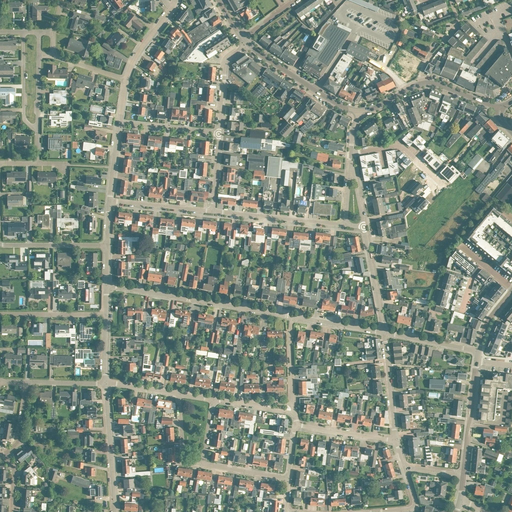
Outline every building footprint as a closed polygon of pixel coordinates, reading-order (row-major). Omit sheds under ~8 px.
[(48,14),(48,7),(37,7),(37,3),(38,3),(37,0),(28,0),(28,3),(33,3),(33,20),(40,20),(40,17),(41,13),(43,13),(43,14),(48,14)] [(119,0),(112,6),(114,9),(111,11),(115,16),(123,10),(121,7),(123,6),(119,0)] [(197,0),(189,0),(192,6),(199,3),(198,1),(198,0),(202,8),(195,11),(197,15),(204,11),(203,10),(211,6),(208,0),(198,0),(197,1),(197,0)] [(228,0),(235,12),(243,8),(242,6),(250,2),(248,0),(228,0)] [(360,0),(348,0),(349,0),(378,12),(380,8),(376,6),(368,3),(360,0)] [(406,4),(403,5),(401,6),(402,9),(404,8),(414,4),(412,0),(401,0),(402,1),(405,0),(406,4)] [(444,0),(442,0),(439,2),(442,9),(447,7),(444,0)] [(310,1),(305,5),(310,11),(315,8),(310,1)] [(157,2),(145,2),(146,11),(155,11),(154,6),(157,6),(157,2)] [(439,2),(433,4),(436,11),(442,9),(439,2)] [(21,4),(8,3),(8,8),(9,8),(8,12),(21,12),(21,14),(25,14),(25,6),(21,6),(21,4)] [(386,5),(380,8),(393,13),(394,13),(390,3),(386,5)] [(138,10),(131,4),(128,7),(135,13),(138,10)] [(414,4),(404,8),(406,11),(409,9),(410,13),(411,13),(413,16),(418,14),(416,11),(417,10),(414,4)] [(433,4),(428,6),(432,17),(435,16),(433,12),(436,11),(433,4)] [(305,5),(300,8),(305,15),(310,11),(305,5)] [(422,8),(424,13),(425,16),(428,14),(430,20),(433,19),(432,17),(428,6),(422,8)] [(132,11),(127,7),(121,13),(123,15),(125,13),(127,11),(130,13),(132,11)] [(183,10),(176,19),(181,23),(184,19),(185,20),(187,18),(191,21),(193,18),(189,8),(185,12),(183,10)] [(256,14),(254,11),(252,12),(250,10),(249,11),(247,8),(240,13),(242,17),(243,16),(247,21),(253,17),(253,16),(256,14)] [(300,8),(295,11),(300,18),(305,15),(300,8)] [(212,9),(208,11),(205,14),(206,15),(200,19),(201,22),(208,18),(208,19),(216,14),(212,9)] [(291,11),(279,20),(283,25),(295,16),(291,11)] [(70,29),(75,30),(77,25),(79,25),(80,23),(87,25),(88,22),(89,17),(73,12),(72,16),(74,16),(70,29)] [(131,14),(123,23),(129,28),(132,24),(133,25),(134,25),(139,29),(138,30),(139,30),(142,26),(135,20),(136,19),(131,14)] [(204,33),(209,30),(210,32),(221,25),(222,24),(220,22),(221,22),(218,17),(210,22),(209,20),(205,23),(187,34),(192,42),(190,46),(192,48),(194,45),(193,44),(205,36),(204,33)] [(314,27),(316,29),(320,24),(318,22),(317,21),(315,19),(310,23),(312,25),(314,27)] [(465,24),(461,28),(469,36),(472,32),(476,35),(477,35),(479,36),(481,34),(467,21),(467,22),(468,22),(466,25),(465,24)] [(112,22),(109,25),(117,31),(120,27),(112,22)] [(301,66),(300,68),(307,73),(308,72),(308,73),(307,74),(310,76),(311,75),(319,80),(320,78),(321,78),(329,66),(339,50),(347,39),(351,33),(326,22),(322,26),(317,34),(317,35),(306,55),(301,66)] [(174,28),(170,33),(171,34),(169,36),(173,40),(172,41),(175,43),(181,35),(182,36),(189,46),(189,45),(192,42),(187,34),(186,33),(186,34),(180,28),(179,27),(176,30),(174,28)] [(403,28),(400,35),(405,37),(408,30),(403,28)] [(459,31),(454,35),(466,46),(462,42),(466,38),(472,44),(475,41),(469,36),(461,28),(461,29),(459,31)] [(193,50),(189,53),(183,62),(201,63),(203,63),(203,62),(209,58),(218,52),(219,54),(227,49),(226,47),(227,47),(228,48),(231,46),(230,44),(231,44),(223,32),(221,33),(219,29),(198,43),(193,49),(193,50)] [(421,35),(428,38),(432,40),(435,34),(424,29),(421,35)] [(308,33),(303,40),(306,42),(313,33),(310,30),(308,33)] [(123,38),(119,35),(120,34),(117,31),(114,34),(116,35),(111,40),(119,47),(126,40),(124,38),(123,38)] [(275,42),(274,43),(269,50),(273,53),(278,46),(276,45),(283,39),(287,36),(286,34),(282,37),(279,34),(273,39),(275,42)] [(452,37),(448,42),(455,48),(456,49),(459,45),(463,49),(466,46),(454,35),(455,36),(453,38),(452,37)] [(264,36),(259,42),(267,48),(272,42),(264,36)] [(172,48),(175,44),(172,41),(170,39),(168,41),(166,39),(163,43),(163,42),(161,44),(162,45),(164,47),(162,50),(168,55),(170,51),(167,49),(169,46),(172,48)] [(84,44),(75,41),(70,40),(68,45),(68,46),(67,48),(79,52),(81,52),(81,55),(87,58),(89,53),(92,43),(85,41),(84,44)] [(278,46),(273,53),(277,55),(281,48),(282,48),(283,47),(284,45),(287,42),(286,41),(285,40),(280,47),(278,46)] [(281,48),(277,55),(280,58),(285,51),(284,50),(283,49),(285,46),(287,48),(291,43),(289,40),(287,42),(284,45),(283,47),(282,48),(281,48)] [(0,42),(0,50),(11,50),(16,50),(16,46),(16,44),(16,41),(11,41),(11,43),(9,43),(9,42),(0,42)] [(346,53),(350,55),(364,62),(370,51),(365,48),(354,42),(352,41),(346,53)] [(465,60),(463,63),(474,68),(474,67),(482,70),(480,74),(482,74),(489,79),(490,77),(493,80),(501,87),(503,88),(504,87),(503,87),(502,85),(511,73),(511,60),(505,43),(504,42),(503,42),(503,41),(502,41),(501,41),(500,41),(499,41),(498,41),(497,42),(477,66),(473,64),(471,66),(472,63),(470,63),(465,60)] [(366,48),(381,54),(383,48),(368,42),(366,48)] [(104,43),(102,46),(111,53),(114,49),(104,43)] [(416,54),(418,55),(425,59),(428,54),(423,51),(424,48),(416,44),(415,47),(414,46),(412,51),(416,53),(416,54)] [(183,54),(179,59),(183,62),(189,53),(193,50),(193,49),(192,48),(190,46),(189,45),(189,46),(186,50),(183,54)] [(443,63),(440,68),(443,69),(440,75),(453,80),(460,66),(461,67),(463,63),(465,60),(466,57),(461,55),(462,52),(456,49),(455,48),(451,47),(443,63)] [(280,58),(285,61),(290,52),(291,53),(293,50),(289,48),(287,50),(286,49),(285,51),(280,58)] [(154,55),(155,55),(154,56),(156,58),(154,60),(163,67),(164,65),(162,64),(163,63),(161,62),(159,60),(162,56),(166,58),(167,56),(164,54),(158,50),(156,53),(155,53),(154,55)] [(291,53),(290,52),(285,61),(289,63),(295,55),(291,53)] [(295,55),(289,63),(293,66),(299,58),(300,59),(304,55),(301,53),(298,57),(295,55)] [(235,73),(236,73),(253,61),(245,54),(235,60),(236,62),(232,65),(234,69),(232,70),(235,73)] [(329,79),(324,87),(331,92),(340,77),(346,69),(348,66),(352,60),(344,54),(330,75),(331,76),(329,79)] [(109,61),(107,65),(119,69),(122,60),(108,55),(106,60),(109,61)] [(402,69),(397,74),(404,82),(410,77),(412,75),(414,76),(415,74),(417,75),(418,74),(421,67),(424,61),(417,58),(412,55),(405,69),(404,70),(402,69)] [(431,74),(432,72),(440,75),(443,69),(440,68),(443,63),(438,60),(436,65),(430,62),(425,71),(428,73),(428,74),(429,74),(430,74),(431,74)] [(146,68),(152,71),(156,65),(151,61),(148,65),(148,64),(146,66),(147,67),(146,68)] [(253,61),(236,73),(241,78),(243,79),(253,67),(254,68),(257,64),(253,61)] [(456,77),(454,81),(454,82),(474,91),(475,86),(475,84),(476,81),(478,73),(480,74),(482,70),(474,67),(474,68),(463,63),(461,67),(465,69),(466,68),(469,69),(468,73),(463,71),(460,77),(457,75),(456,77)] [(158,67),(161,70),(161,69),(165,72),(164,74),(165,75),(166,73),(168,70),(159,64),(158,67)] [(253,67),(243,79),(250,85),(263,69),(257,64),(254,68),(253,67)] [(4,66),(0,65),(0,77),(4,77),(4,75),(13,75),(13,70),(13,68),(13,67),(4,67),(4,66)] [(53,78),(58,78),(69,78),(68,87),(71,88),(72,83),(73,74),(67,73),(67,71),(56,70),(56,66),(49,66),(49,70),(48,70),(48,77),(53,77),(53,78)] [(277,75),(267,68),(263,75),(266,77),(273,81),(277,75)] [(340,77),(331,92),(335,95),(341,86),(339,85),(343,79),(348,71),(346,69),(340,77)] [(232,77),(231,86),(233,86),(233,88),(234,89),(237,89),(238,89),(239,86),(240,80),(241,78),(236,73),(235,73),(234,73),(234,77),(232,77)] [(377,83),(379,88),(382,93),(387,90),(387,91),(396,87),(391,78),(390,77),(383,73),(379,75),(382,81),(379,82),(377,83)] [(475,92),(485,95),(494,97),(497,96),(501,87),(491,84),(493,80),(490,77),(489,79),(482,74),(480,74),(478,73),(476,81),(478,81),(477,87),(475,92)] [(277,75),(273,81),(272,82),(271,83),(268,86),(271,89),(274,86),(272,85),(274,83),(280,87),(284,80),(277,75)] [(79,76),(75,85),(75,86),(83,89),(84,88),(85,86),(90,87),(92,79),(88,77),(87,79),(79,76)] [(142,87),(147,88),(149,89),(150,81),(149,80),(149,78),(144,77),(143,80),(142,87)] [(277,97),(283,101),(293,86),(284,80),(280,87),(278,89),(282,91),(277,97)] [(342,89),(338,96),(343,98),(346,91),(349,86),(351,82),(348,80),(346,82),(347,83),(344,90),(342,89)] [(204,85),(198,84),(197,88),(202,89),(202,95),(213,96),(214,89),(204,88),(204,85)] [(256,98),(265,88),(261,84),(252,94),(256,98)] [(98,89),(97,94),(95,101),(100,102),(101,100),(107,101),(109,90),(107,90),(108,87),(101,86),(101,89),(98,89)] [(346,91),(343,98),(347,100),(351,93),(353,88),(351,88),(349,86),(346,91)] [(356,97),(360,90),(355,87),(353,88),(351,93),(347,100),(352,103),(355,97),(356,97)] [(362,87),(360,90),(356,97),(353,101),(357,103),(359,103),(364,96),(363,94),(365,94),(366,93),(365,90),(362,87)] [(372,87),(368,89),(372,98),(377,96),(376,93),(377,92),(376,89),(373,90),(372,87)] [(0,88),(0,96),(5,96),(5,98),(5,105),(15,105),(15,96),(15,88),(10,88),(0,88)] [(230,97),(230,100),(231,100),(234,101),(234,103),(239,103),(240,101),(238,100),(238,97),(242,97),(243,97),(244,98),(245,98),(246,98),(246,99),(247,99),(248,100),(248,101),(250,99),(243,91),(241,89),(238,89),(237,89),(234,89),(234,93),(231,93),(231,97),(230,97)] [(288,102),(291,104),(291,105),(295,99),(299,102),(305,95),(297,89),(288,102)] [(363,94),(364,96),(365,99),(367,98),(368,100),(372,98),(368,89),(365,90),(366,93),(365,94),(363,94)] [(439,101),(442,94),(432,90),(429,98),(438,101),(437,104),(438,104),(439,101)] [(49,104),(54,104),(66,104),(66,92),(59,92),(59,94),(49,94),(49,104)] [(140,102),(145,102),(146,103),(146,102),(148,103),(149,99),(151,99),(151,96),(152,98),(157,99),(158,96),(152,95),(147,93),(147,95),(146,95),(141,94),(140,102)] [(426,100),(424,93),(410,98),(414,107),(408,110),(414,126),(422,122),(422,121),(424,113),(424,111),(423,112),(421,106),(425,105),(424,104),(428,103),(427,100),(426,100)] [(212,102),(213,96),(202,95),(201,101),(191,100),(190,104),(196,105),(199,105),(204,106),(206,106),(207,102),(212,102)] [(451,106),(454,99),(445,95),(442,102),(443,103),(439,112),(445,114),(445,115),(446,115),(449,110),(451,106)] [(171,120),(178,120),(179,114),(179,107),(173,107),(174,98),(170,98),(169,109),(172,109),(171,120)] [(304,118),(310,111),(316,103),(317,103),(314,101),(314,100),(312,99),(311,99),(307,105),(308,106),(306,109),(295,120),(299,124),(304,118)] [(446,115),(445,115),(439,128),(442,130),(447,122),(449,123),(452,118),(455,112),(457,109),(458,106),(460,101),(454,99),(451,106),(449,110),(446,115)] [(406,115),(401,107),(403,106),(401,102),(399,104),(399,103),(394,106),(401,118),(404,124),(405,126),(406,125),(409,124),(405,119),(403,116),(406,115)] [(461,102),(459,106),(458,110),(460,110),(457,118),(450,129),(453,131),(460,120),(462,114),(466,104),(461,102)] [(304,118),(308,122),(310,120),(312,122),(313,120),(314,121),(319,119),(320,117),(321,117),(324,114),(326,109),(316,103),(317,103),(316,103),(310,111),(304,118)] [(466,104),(462,114),(465,116),(466,115),(467,115),(473,117),(475,113),(476,108),(466,104)] [(141,105),(141,108),(139,108),(138,115),(147,116),(148,109),(145,108),(145,106),(141,105)] [(198,116),(204,116),(211,117),(212,110),(205,110),(204,110),(204,106),(199,105),(196,105),(196,109),(199,109),(198,116)] [(295,111),(290,106),(289,106),(281,115),(287,120),(295,111)] [(155,111),(157,111),(157,118),(165,119),(165,112),(163,112),(163,108),(156,107),(155,109),(155,111)] [(189,113),(190,108),(185,107),(185,108),(179,107),(179,114),(178,120),(185,121),(186,113),(189,113)] [(0,109),(0,108),(0,122),(2,123),(2,120),(10,120),(10,123),(15,123),(15,112),(0,112),(0,109)] [(235,109),(234,109),(230,108),(229,116),(235,116),(234,121),(238,121),(239,109),(235,109)] [(49,116),(49,119),(51,119),(51,126),(56,126),(56,124),(60,124),(60,126),(66,126),(66,121),(72,121),(72,111),(69,111),(66,111),(66,113),(64,113),(59,114),(59,116),(49,116)] [(330,124),(328,129),(331,131),(332,130),(337,120),(336,119),(338,114),(336,113),(336,112),(334,111),(333,112),(329,119),(328,122),(330,124)] [(475,122),(477,124),(486,115),(482,112),(476,118),(477,120),(475,122)] [(434,116),(424,113),(422,121),(426,122),(427,121),(429,122),(432,123),(434,116)] [(111,125),(113,117),(97,114),(96,118),(97,118),(96,122),(97,122),(101,123),(111,125)] [(456,130),(457,130),(446,145),(449,148),(462,135),(473,123),(471,122),(471,121),(473,117),(467,115),(466,120),(456,130)] [(472,139),(476,135),(484,126),(483,125),(486,122),(489,119),(486,115),(477,124),(467,134),(472,139)] [(337,120),(332,130),(335,132),(339,123),(347,127),(351,120),(342,116),(341,119),(338,117),(337,120)] [(277,131),(284,137),(285,138),(296,126),(295,125),(292,122),(293,120),(290,117),(277,131)] [(392,119),(384,122),(387,128),(398,123),(400,126),(404,124),(401,118),(397,120),(396,117),(392,119)] [(479,138),(494,124),(490,120),(486,123),(484,126),(476,135),(477,136),(479,138)] [(367,135),(374,130),(375,131),(376,131),(378,130),(378,129),(377,128),(378,127),(373,121),(362,129),(367,135)] [(228,130),(235,130),(243,131),(244,124),(229,122),(228,130)] [(491,134),(494,132),(498,129),(494,124),(479,138),(481,140),(490,133),(491,134)] [(499,129),(489,141),(498,149),(489,161),(493,164),(501,154),(501,153),(511,141),(499,129)] [(251,130),(250,138),(265,139),(266,132),(251,130)] [(101,132),(96,131),(95,140),(101,140),(106,140),(106,133),(101,133),(101,132)] [(12,132),(9,132),(8,139),(12,139),(15,139),(15,140),(15,145),(30,146),(30,137),(16,137),(16,134),(12,134),(12,132)] [(295,132),(293,142),(300,144),(302,134),(295,132)] [(402,140),(409,147),(413,143),(413,142),(411,140),(414,137),(409,133),(402,140)] [(124,144),(133,144),(133,135),(127,134),(127,137),(125,137),(124,144)] [(47,149),(62,149),(62,141),(71,142),(71,135),(67,135),(53,135),(53,138),(49,138),(49,146),(47,146),(49,146),(49,149),(47,149)] [(419,135),(413,142),(413,143),(420,149),(424,145),(421,143),(424,140),(419,135)] [(154,147),(155,137),(148,136),(148,139),(145,138),(145,145),(143,145),(143,152),(142,158),(143,158),(146,158),(147,152),(146,152),(146,146),(147,146),(147,147),(154,147)] [(155,137),(154,147),(158,148),(158,149),(160,150),(159,160),(160,160),(159,164),(159,168),(163,168),(163,162),(164,156),(164,154),(164,152),(165,146),(164,148),(161,148),(161,145),(162,138),(155,137)] [(227,143),(226,151),(240,152),(241,148),(242,148),(242,153),(247,154),(247,149),(261,150),(276,151),(276,146),(283,147),(284,142),(282,142),(281,142),(281,141),(273,140),(265,139),(250,138),(241,137),(241,145),(227,143)] [(165,146),(164,152),(167,152),(167,149),(175,149),(176,146),(176,139),(170,138),(169,145),(169,146),(165,146)] [(83,150),(91,151),(90,160),(95,160),(95,155),(103,156),(104,150),(100,149),(100,148),(93,147),(93,144),(83,142),(83,150)] [(337,152),(337,150),(343,151),(344,145),(330,142),(329,145),(329,144),(328,145),(326,144),(324,145),(324,147),(325,148),(328,149),(328,150),(337,152)] [(483,181),(482,183),(487,187),(491,181),(493,183),(505,169),(504,168),(511,158),(511,159),(511,158),(511,145),(507,150),(508,150),(506,152),(507,152),(500,160),(501,161),(490,174),(489,173),(486,176),(483,181)] [(189,158),(192,158),(198,159),(198,155),(208,156),(208,149),(202,148),(197,148),(196,154),(190,154),(189,158)] [(386,152),(387,161),(393,160),(392,155),(396,154),(395,150),(386,152)] [(316,155),(317,153),(310,151),(309,157),(318,160),(319,158),(319,156),(316,155)] [(426,155),(424,158),(426,160),(425,160),(429,163),(435,170),(439,166),(435,162),(438,160),(432,154),(428,151),(425,154),(426,155)] [(323,161),(325,161),(326,156),(326,155),(324,155),(317,153),(316,155),(319,156),(319,158),(318,160),(323,161)] [(379,153),(369,155),(371,163),(375,162),(375,164),(381,163),(379,153)] [(254,171),(265,172),(266,163),(267,157),(267,156),(264,156),(248,154),(247,161),(253,162),(253,171),(254,171)] [(477,154),(474,158),(480,163),(483,159),(477,154)] [(360,157),(359,157),(359,159),(360,159),(362,166),(367,165),(367,164),(371,163),(369,155),(360,157)] [(404,162),(401,165),(405,169),(412,162),(405,155),(401,160),(404,162)] [(224,161),(224,164),(225,164),(225,165),(236,166),(236,162),(239,162),(239,157),(226,156),(225,161),(224,161)] [(267,189),(269,189),(270,177),(281,178),(281,170),(282,161),(283,158),(273,157),(267,157),(266,163),(265,172),(264,180),(262,180),(261,187),(263,187),(263,190),(267,191),(267,189)] [(337,159),(332,159),(330,159),(330,162),(333,163),(333,167),(340,168),(341,162),(337,161),(337,159)] [(282,161),(281,170),(282,170),(281,185),(288,186),(289,171),(295,172),(295,174),(297,175),(298,162),(282,161)] [(395,170),(399,169),(398,163),(388,164),(390,176),(396,175),(395,170)] [(372,167),(373,174),(377,173),(377,176),(383,175),(381,166),(376,167),(372,167)] [(447,166),(440,173),(449,182),(453,178),(454,179),(458,176),(447,166)] [(327,174),(323,173),(324,169),(314,167),(314,172),(314,174),(322,176),(322,175),(327,176),(326,178),(327,178),(327,182),(331,182),(338,183),(339,175),(332,174),(327,174)] [(362,169),(361,170),(362,172),(363,172),(364,179),(367,178),(367,181),(370,181),(369,175),(373,174),(372,167),(368,168),(362,169)] [(470,168),(465,174),(463,172),(460,175),(462,176),(461,177),(464,179),(472,170),(470,168)] [(207,170),(195,169),(195,173),(194,174),(193,178),(200,179),(200,176),(201,176),(206,177),(207,170)] [(229,169),(228,173),(224,173),(224,181),(225,181),(225,184),(231,185),(238,185),(239,185),(239,180),(237,180),(238,174),(235,174),(236,169),(229,169)] [(264,180),(265,172),(254,171),(253,179),(262,180),(264,180)] [(7,181),(26,182),(26,173),(18,173),(18,174),(7,174),(7,178),(7,179),(7,181)] [(44,182),(44,180),(51,181),(50,182),(55,182),(56,173),(38,173),(38,176),(32,176),(32,182),(44,182)] [(101,179),(97,178),(86,177),(86,184),(100,185),(101,179)] [(454,188),(459,192),(466,184),(467,183),(460,177),(457,180),(459,182),(454,188)] [(505,205),(511,196),(511,177),(496,197),(505,205)] [(156,188),(155,198),(162,198),(163,189),(166,189),(167,179),(167,178),(164,178),(164,185),(162,185),(159,187),(159,188),(156,188)] [(177,190),(176,200),(183,200),(184,192),(187,192),(188,183),(188,179),(185,179),(184,191),(177,190)] [(147,181),(146,185),(146,190),(149,190),(148,197),(155,198),(156,188),(149,187),(150,181),(147,181)] [(415,181),(407,189),(411,193),(412,192),(415,195),(423,186),(422,186),(418,182),(417,183),(415,181)] [(371,192),(375,192),(376,196),(383,195),(381,183),(370,185),(371,192)] [(487,187),(482,183),(475,190),(480,195),(487,187)] [(324,185),(312,184),(311,197),(311,199),(318,200),(319,196),(321,197),(322,189),(324,189),(324,185)] [(473,190),(466,184),(459,192),(463,197),(468,192),(470,194),(473,190)] [(131,189),(120,187),(120,194),(130,195),(131,189)] [(326,189),(326,191),(325,196),(329,196),(329,197),(337,197),(338,190),(330,189),(326,189)] [(144,197),(145,191),(137,190),(135,200),(139,200),(139,198),(139,196),(144,197)] [(263,194),(262,202),(265,203),(265,209),(273,209),(273,202),(269,202),(270,198),(269,198),(269,194),(267,194),(267,191),(263,190),(263,194)] [(14,197),(7,198),(8,205),(12,205),(12,206),(26,205),(26,199),(32,199),(32,192),(26,192),(26,196),(22,197),(22,196),(14,196),(14,197)] [(198,193),(197,202),(204,203),(204,200),(207,200),(208,192),(204,192),(204,193),(198,193)] [(97,194),(90,193),(89,207),(97,207),(98,203),(97,203),(97,201),(97,194)] [(290,201),(282,200),(283,194),(279,193),(277,204),(282,205),(281,210),(289,211),(290,205),(290,201)] [(486,203),(491,197),(486,193),(481,199),(486,203)] [(222,199),(222,204),(229,205),(230,196),(219,195),(219,199),(222,199)] [(230,196),(229,205),(236,206),(237,197),(230,196)] [(244,200),(244,201),(243,206),(250,207),(251,201),(251,198),(247,197),(247,201),(244,200)] [(303,205),(299,204),(299,205),(298,212),(298,213),(299,213),(301,214),(301,213),(306,213),(307,207),(310,208),(311,199),(311,197),(308,197),(307,203),(303,203),(303,205)] [(375,204),(375,207),(386,205),(385,197),(373,200),(374,204),(375,204)] [(415,200),(410,206),(413,208),(416,205),(421,210),(423,208),(424,208),(426,206),(425,206),(428,203),(423,197),(420,200),(417,198),(415,200)] [(483,203),(477,197),(467,208),(474,213),(483,203)] [(412,198),(404,206),(407,209),(408,207),(410,206),(415,200),(412,198)] [(314,202),(313,214),(331,216),(332,205),(320,204),(320,203),(314,202)] [(386,205),(375,207),(374,207),(374,208),(376,208),(376,211),(375,211),(376,215),(388,213),(386,205)] [(483,232),(489,225),(491,227),(495,223),(495,222),(499,218),(501,215),(501,214),(492,207),(486,214),(477,225),(466,238),(475,246),(478,243),(482,238),(483,237),(482,237),(486,234),(483,232)] [(42,219),(42,223),(42,228),(45,228),(49,228),(50,218),(53,218),(53,209),(49,209),(49,215),(42,215),(37,215),(37,219),(42,219)] [(442,214),(438,210),(431,217),(435,221),(442,214)] [(124,223),(125,213),(119,212),(118,215),(115,215),(115,222),(118,222),(123,223),(124,223)] [(125,213),(124,223),(124,226),(126,226),(127,224),(131,224),(131,222),(132,214),(125,213)] [(446,218),(442,214),(435,221),(439,224),(446,218)] [(505,218),(501,215),(499,218),(495,222),(495,223),(511,237),(511,223),(509,221),(505,218)] [(27,217),(22,217),(22,222),(27,222),(27,226),(31,226),(31,217),(27,217)] [(72,228),(78,228),(78,219),(69,218),(68,217),(64,217),(64,218),(61,218),(61,228),(64,228),(64,226),(67,226),(68,226),(72,226),(72,228)] [(86,227),(88,228),(88,234),(92,234),(92,232),(96,232),(96,218),(88,218),(88,222),(86,222),(86,227)] [(449,221),(446,218),(439,224),(443,228),(449,221)] [(182,219),(180,232),(187,233),(187,231),(188,220),(182,219)] [(377,222),(379,230),(389,228),(388,224),(391,223),(391,220),(377,222)] [(453,225),(449,221),(443,228),(446,231),(453,225)] [(8,224),(8,227),(7,227),(7,230),(8,230),(8,236),(15,236),(15,232),(24,232),(24,223),(14,223),(14,225),(8,225),(8,224)] [(223,224),(222,228),(224,229),(223,230),(224,230),(223,236),(229,236),(230,235),(231,235),(230,248),(234,248),(235,234),(236,230),(231,230),(231,224),(224,223),(224,224),(223,224)] [(247,232),(248,226),(241,225),(240,228),(236,228),(235,237),(244,237),(244,234),(247,235),(245,251),(250,252),(251,241),(251,237),(252,232),(247,232)] [(405,225),(389,228),(379,230),(380,237),(390,235),(391,239),(407,236),(406,232),(405,225)] [(457,228),(453,225),(446,231),(450,235),(457,228)] [(272,228),(271,238),(278,239),(279,229),(272,228)] [(461,232),(457,228),(450,235),(454,239),(461,232)] [(251,237),(251,241),(255,241),(255,239),(263,239),(264,230),(256,229),(256,232),(252,232),(251,237)] [(279,229),(278,239),(285,239),(285,242),(285,245),(288,245),(289,238),(290,236),(286,236),(286,230),(279,229)] [(288,248),(293,249),(294,239),(300,240),(301,233),(294,233),(293,239),(289,238),(288,245),(288,248)] [(301,233),(300,240),(300,245),(310,247),(311,240),(307,240),(308,234),(301,233)] [(311,242),(310,250),(314,250),(315,242),(322,243),(323,234),(316,233),(315,239),(315,242),(311,242)] [(323,234),(322,243),(329,244),(330,234),(323,234)] [(124,237),(124,241),(118,241),(118,248),(128,248),(132,248),(132,242),(138,242),(138,237),(125,237),(124,237)] [(348,238),(349,243),(349,246),(359,244),(358,237),(352,238),(348,238)] [(478,243),(475,246),(483,252),(491,259),(495,262),(498,265),(501,261),(505,256),(482,238),(478,243)] [(359,244),(349,246),(350,251),(351,251),(352,253),(354,252),(360,251),(359,244)] [(386,247),(378,246),(377,254),(386,255),(395,256),(395,253),(392,252),(393,247),(387,246),(386,247)] [(450,258),(447,267),(450,268),(451,264),(452,262),(451,262),(452,259),(470,274),(472,275),(479,267),(476,265),(474,263),(471,260),(468,258),(466,256),(463,254),(462,253),(459,251),(457,249),(450,257),(450,258)] [(48,254),(35,254),(35,262),(34,262),(34,266),(42,266),(42,268),(48,268),(48,254)] [(58,254),(58,267),(61,267),(63,267),(70,267),(70,254),(58,254)] [(27,270),(28,263),(24,263),(20,263),(20,256),(6,255),(6,263),(15,263),(15,270),(27,270)] [(351,256),(343,258),(341,259),(341,262),(345,261),(345,262),(353,260),(354,267),(363,265),(362,258),(354,260),(353,256),(351,256)] [(511,261),(511,262),(505,256),(501,261),(498,265),(503,269),(504,267),(507,270),(506,271),(511,276),(511,261)] [(363,265),(354,267),(355,273),(358,272),(358,273),(364,272),(363,265)] [(177,279),(178,272),(172,270),(172,267),(168,266),(166,272),(165,280),(168,281),(167,283),(174,285),(175,280),(175,279),(177,279)] [(191,276),(190,278),(188,278),(187,284),(189,285),(189,287),(196,288),(196,284),(200,285),(201,279),(202,279),(203,268),(199,268),(197,277),(191,276)] [(475,278),(475,279),(479,282),(480,281),(486,273),(482,269),(475,278)] [(53,280),(53,274),(53,270),(47,270),(47,272),(45,272),(45,280),(48,280),(53,280)] [(149,271),(148,275),(147,280),(154,281),(155,272),(149,271)] [(155,272),(154,281),(160,282),(162,273),(155,272)] [(486,273),(480,281),(485,285),(486,285),(487,285),(489,283),(486,281),(490,276),(486,273)] [(220,286),(220,287),(219,292),(226,293),(227,288),(228,281),(232,281),(233,278),(233,276),(226,274),(224,281),(225,281),(224,286),(220,286)] [(203,276),(202,280),(205,281),(204,284),(203,284),(202,289),(207,290),(213,291),(214,286),(213,285),(215,278),(203,276)] [(391,278),(385,279),(386,286),(392,285),(393,289),(402,289),(402,285),(399,285),(398,277),(393,278),(391,278)] [(261,278),(259,292),(262,292),(261,299),(268,300),(269,293),(269,290),(270,288),(263,287),(264,281),(265,278),(262,278),(261,278)] [(443,283),(441,289),(450,292),(451,286),(443,283)] [(495,288),(502,294),(505,289),(498,283),(495,288)] [(235,284),(234,290),(233,294),(240,296),(241,291),(242,287),(238,287),(238,285),(235,284)] [(84,289),(85,289),(85,302),(93,302),(93,288),(90,288),(90,285),(84,285),(84,289)] [(58,290),(58,294),(59,299),(71,298),(76,298),(76,294),(71,294),(71,286),(64,286),(64,287),(61,287),(61,290),(58,290)] [(248,286),(248,292),(247,297),(254,298),(255,292),(257,293),(258,288),(248,286)] [(328,310),(329,301),(325,300),(325,298),(323,298),(324,295),(325,290),(325,287),(322,287),(321,290),(319,301),(319,302),(322,303),(321,309),(328,310)] [(494,287),(490,291),(491,292),(498,298),(502,294),(495,288),(494,287)] [(29,291),(29,296),(35,296),(35,298),(48,298),(48,289),(39,289),(39,290),(35,290),(35,291),(29,291)] [(316,296),(310,295),(310,297),(308,307),(315,308),(316,300),(319,301),(321,290),(318,289),(317,293),(316,296)] [(276,294),(276,291),(269,290),(269,293),(268,300),(275,301),(276,294)] [(390,290),(390,292),(388,293),(389,300),(399,298),(397,291),(393,292),(393,290),(390,290)] [(486,294),(483,297),(489,302),(491,299),(495,302),(498,298),(491,292),(488,296),(486,294)] [(14,302),(14,293),(2,293),(2,302),(14,302)] [(290,297),(289,304),(296,305),(297,295),(291,294),(290,297)] [(439,295),(438,300),(446,302),(446,303),(449,304),(450,298),(448,297),(448,298),(439,295)] [(303,301),(302,306),(308,307),(310,297),(306,297),(303,296),(303,301)] [(475,299),(473,302),(480,307),(481,306),(488,311),(492,306),(484,301),(482,303),(475,299)] [(348,307),(347,313),(354,314),(354,311),(356,312),(357,302),(349,301),(349,302),(348,307)] [(361,306),(360,310),(359,315),(366,316),(374,314),(372,303),(368,304),(369,306),(368,306),(368,307),(361,306)] [(480,307),(477,311),(485,316),(488,311),(481,306),(480,307)] [(406,314),(404,324),(410,325),(413,312),(415,313),(416,309),(411,308),(411,310),(410,309),(409,314),(406,314)] [(151,314),(151,316),(153,317),(153,321),(154,322),(157,323),(158,318),(159,310),(155,309),(155,310),(152,309),(151,314)] [(415,313),(414,315),(417,316),(415,326),(422,327),(423,323),(425,317),(423,317),(423,318),(419,317),(419,316),(417,316),(419,309),(416,309),(415,313)] [(159,310),(158,318),(165,319),(166,312),(163,311),(164,310),(159,310)] [(182,319),(183,311),(179,310),(178,311),(175,311),(175,314),(171,313),(169,322),(168,326),(168,328),(172,329),(173,323),(174,317),(182,319)] [(183,311),(182,319),(181,324),(188,325),(189,320),(189,318),(190,313),(187,313),(187,312),(183,311)] [(477,311),(474,316),(482,321),(485,316),(477,311)] [(404,324),(406,314),(399,313),(397,322),(404,324)] [(202,315),(198,315),(197,321),(205,323),(206,315),(202,314),(202,315)] [(211,329),(213,317),(210,317),(210,316),(206,315),(205,323),(204,328),(211,329)] [(440,328),(442,321),(440,321),(434,319),(434,317),(432,317),(430,321),(432,322),(430,331),(437,333),(438,327),(440,328)] [(471,317),(469,322),(474,324),(472,327),(479,330),(482,322),(471,317)] [(222,319),(220,328),(227,329),(227,327),(228,327),(229,319),(225,318),(225,319),(222,319)] [(229,319),(228,327),(227,331),(234,332),(235,328),(236,321),(233,321),(234,320),(229,319)] [(499,321),(497,327),(505,330),(507,325),(499,321)] [(33,324),(33,329),(33,332),(46,332),(46,329),(46,324),(43,324),(43,323),(42,323),(42,324),(33,324)] [(449,323),(448,325),(447,330),(463,333),(461,338),(460,342),(474,345),(477,330),(472,329),(449,323)] [(55,325),(55,330),(55,334),(58,334),(58,336),(66,336),(66,334),(69,334),(69,326),(59,326),(59,324),(59,325),(55,325)] [(80,335),(75,335),(75,344),(75,348),(77,348),(77,340),(90,340),(90,335),(92,335),(92,328),(84,328),(84,324),(80,324),(80,335)] [(2,333),(7,333),(16,333),(16,335),(22,335),(22,328),(16,328),(16,325),(1,325),(2,333)] [(243,332),(243,336),(250,338),(250,334),(251,334),(252,326),(248,325),(247,326),(244,325),(243,332)] [(256,326),(252,326),(251,334),(259,335),(258,341),(257,341),(257,344),(256,344),(256,348),(261,348),(261,347),(262,335),(263,332),(259,332),(259,328),(256,327),(256,326)] [(497,327),(495,332),(503,335),(505,330),(497,327)] [(262,335),(261,347),(267,347),(267,339),(274,339),(274,331),(270,331),(270,332),(267,332),(267,335),(262,335)] [(305,340),(306,333),(299,332),(298,338),(296,337),(295,342),(304,343),(305,340)] [(308,340),(306,347),(311,348),(312,342),(313,341),(313,339),(317,339),(318,333),(311,332),(310,341),(308,340)] [(495,332),(492,337),(501,340),(503,335),(495,332)] [(320,346),(322,347),(324,334),(318,333),(317,339),(316,346),(320,346)] [(329,344),(336,345),(337,336),(330,335),(329,341),(326,341),(325,349),(324,352),(327,352),(329,344)] [(185,340),(184,345),(181,344),(180,348),(183,349),(189,349),(190,341),(191,337),(185,336),(185,340)] [(492,337),(490,342),(499,345),(501,340),(492,337)] [(372,343),(364,343),(365,349),(366,349),(367,349),(373,349),(376,348),(376,347),(381,347),(380,339),(372,340),(372,343)] [(135,344),(135,340),(126,340),(126,341),(122,341),(122,348),(124,349),(124,352),(129,352),(129,349),(134,349),(135,344)] [(393,344),(393,347),(393,348),(393,349),(394,350),(394,351),(406,349),(406,347),(405,347),(403,347),(403,348),(402,348),(401,343),(401,341),(399,341),(398,341),(398,343),(393,344)] [(490,342),(488,347),(497,350),(499,345),(490,342)] [(413,345),(411,353),(410,356),(410,357),(412,358),(413,357),(414,355),(413,354),(413,353),(418,354),(419,346),(416,345),(414,344),(414,345),(413,345)] [(419,346),(418,354),(422,355),(422,356),(421,357),(421,358),(421,360),(424,360),(426,347),(425,347),(423,346),(423,347),(419,346)] [(10,355),(10,354),(6,354),(5,364),(6,364),(6,368),(10,368),(11,364),(21,364),(21,353),(25,353),(25,348),(18,347),(17,353),(18,353),(18,356),(10,355)] [(235,356),(236,350),(236,348),(231,347),(230,350),(224,349),(223,354),(235,356)] [(426,347),(424,360),(425,360),(426,360),(427,358),(426,357),(426,356),(431,357),(433,349),(429,348),(429,347),(427,347),(426,347)] [(488,347),(486,352),(495,355),(497,350),(488,347)] [(87,349),(82,349),(75,349),(75,359),(84,359),(84,365),(94,365),(94,359),(93,359),(92,353),(87,353),(87,349)] [(406,349),(394,351),(393,352),(393,353),(394,354),(394,357),(407,356),(403,356),(402,352),(403,352),(404,353),(406,352),(407,351),(406,349)] [(50,354),(50,358),(50,363),(54,363),(54,366),(57,366),(57,363),(60,363),(60,364),(61,364),(61,363),(65,364),(65,366),(65,365),(67,365),(67,366),(71,366),(71,356),(54,356),(54,354),(50,354)] [(444,355),(444,359),(455,361),(454,365),(458,365),(463,366),(464,359),(456,357),(456,356),(447,355),(447,356),(444,355)] [(30,356),(30,359),(30,364),(35,364),(34,365),(35,365),(35,364),(38,365),(38,364),(42,364),(41,368),(46,368),(47,357),(42,356),(30,356)] [(138,356),(131,356),(131,362),(137,362),(137,361),(138,361),(138,366),(142,366),(142,358),(138,357),(138,356)] [(407,356),(394,357),(394,358),(394,360),(395,360),(395,364),(403,363),(403,359),(404,358),(405,359),(406,359),(407,358),(407,356)] [(155,366),(154,370),(153,378),(160,379),(161,374),(162,367),(155,366)] [(302,369),(299,369),(299,376),(304,376),(306,376),(308,376),(312,375),(312,369),(305,369),(305,368),(302,368),(302,369)] [(146,371),(146,372),(145,377),(153,378),(154,370),(147,369),(147,371),(146,371)] [(479,420),(493,422),(495,397),(497,388),(498,388),(505,389),(511,389),(511,374),(500,373),(499,376),(498,376),(498,374),(493,373),(493,380),(483,379),(479,411),(478,421),(479,421),(479,420)] [(171,375),(171,376),(170,381),(177,382),(178,375),(174,374),(173,375),(171,375)] [(195,379),(195,380),(194,385),(202,386),(203,379),(204,375),(197,374),(196,379),(195,379)] [(178,375),(177,382),(185,384),(186,377),(183,377),(183,376),(178,375)] [(203,379),(202,386),(209,388),(210,383),(210,382),(208,381),(208,380),(208,376),(204,375),(203,379)] [(304,382),(299,382),(299,388),(310,388),(311,388),(311,384),(318,384),(318,379),(311,379),(311,381),(310,381),(306,382),(304,382)] [(445,389),(445,380),(430,380),(429,389),(445,389)] [(220,383),(220,384),(219,389),(226,391),(228,383),(221,382),(220,383)] [(228,383),(226,391),(234,392),(235,386),(234,386),(235,384),(228,383)] [(450,389),(449,393),(454,393),(459,394),(459,392),(464,392),(465,385),(460,384),(458,384),(458,385),(453,384),(453,389),(450,389)] [(80,401),(80,405),(92,404),(92,400),(95,400),(95,391),(93,391),(93,390),(89,391),(89,392),(87,392),(88,398),(80,401)] [(40,403),(51,404),(51,392),(45,392),(45,393),(40,393),(40,403)] [(60,392),(60,397),(59,400),(69,400),(69,406),(70,406),(70,409),(72,410),(74,410),(75,409),(75,406),(76,406),(76,397),(76,392),(60,392)] [(339,397),(338,400),(337,408),(341,409),(342,399),(343,397),(348,398),(348,396),(349,393),(340,392),(339,393),(339,397)] [(444,396),(443,400),(453,401),(454,393),(449,393),(444,392),(444,396)] [(0,408),(13,411),(14,406),(15,401),(13,401),(13,396),(7,395),(7,397),(0,395),(0,408)] [(137,403),(136,406),(140,406),(140,408),(143,409),(144,400),(137,398),(137,403)] [(305,405),(303,412),(313,414),(315,406),(305,404),(305,401),(311,401),(311,398),(300,398),(300,405),(305,405)] [(163,410),(165,401),(161,400),(159,399),(158,400),(156,407),(160,407),(160,409),(163,410)] [(144,400),(143,409),(146,409),(146,407),(150,408),(151,401),(144,400)] [(165,401),(163,410),(165,410),(165,413),(172,414),(172,409),(170,409),(171,402),(171,401),(167,400),(167,401),(165,401)] [(450,408),(450,409),(462,411),(463,401),(454,400),(454,408),(450,408)] [(133,409),(133,406),(133,405),(130,404),(128,405),(127,405),(118,406),(119,413),(129,412),(130,412),(130,409),(133,409)] [(353,417),(353,414),(356,414),(357,406),(352,405),(351,407),(350,413),(346,413),(346,416),(344,422),(352,423),(353,417)] [(80,416),(80,420),(88,419),(88,416),(96,415),(96,412),(97,412),(97,408),(96,408),(96,407),(87,408),(87,413),(80,416)] [(218,416),(222,417),(221,419),(224,419),(225,419),(226,410),(219,409),(219,412),(218,416)] [(365,416),(364,425),(371,426),(372,420),(374,420),(375,413),(376,410),(372,409),(371,417),(365,416)] [(224,419),(224,423),(227,423),(228,420),(228,418),(232,418),(233,411),(232,411),(232,410),(229,410),(229,411),(226,410),(225,419),(224,419)] [(342,414),(339,413),(337,421),(344,422),(346,416),(346,413),(346,412),(342,411),(342,414)] [(377,418),(376,421),(377,421),(377,425),(384,426),(384,423),(389,424),(389,419),(388,411),(387,411),(386,411),(385,418),(381,418),(382,414),(379,414),(378,413),(377,418)] [(242,419),(245,419),(246,413),(239,412),(237,422),(234,422),(234,426),(233,428),(239,429),(240,423),(241,423),(242,419)] [(253,414),(246,413),(245,419),(244,425),(249,426),(248,434),(253,435),(255,421),(252,421),(253,414)] [(270,419),(269,425),(270,425),(274,425),(278,426),(287,427),(288,420),(285,420),(286,415),(279,414),(277,414),(277,420),(270,419)] [(365,416),(365,415),(358,414),(357,424),(364,425),(365,416)] [(85,428),(92,428),(92,424),(93,424),(93,421),(92,421),(92,420),(85,420),(85,421),(82,421),(82,425),(85,425),(85,428)] [(449,426),(449,431),(460,432),(460,425),(453,424),(450,423),(450,426),(449,426)] [(125,426),(120,426),(120,434),(124,433),(124,436),(130,436),(132,436),(131,428),(133,428),(133,425),(126,426),(125,426)] [(265,430),(264,434),(276,436),(278,436),(279,433),(284,433),(286,434),(287,427),(278,426),(277,429),(279,429),(279,432),(265,430)] [(484,438),(486,438),(487,438),(495,439),(498,439),(498,436),(493,436),(493,430),(484,429),(484,435),(484,438)] [(223,441),(224,435),(232,436),(233,432),(221,430),(221,434),(216,433),(214,440),(221,441),(223,441)] [(449,431),(448,438),(459,439),(460,432),(449,431)] [(83,437),(83,440),(82,445),(87,445),(92,445),(92,435),(86,435),(86,437),(83,437)] [(418,437),(409,438),(410,448),(418,447),(418,437)] [(284,447),(285,440),(275,438),(275,442),(268,441),(267,445),(272,445),(274,445),(284,447)] [(486,438),(485,444),(490,445),(490,446),(494,447),(496,448),(498,444),(495,442),(495,439),(487,438),(486,438)] [(301,449),(308,450),(309,440),(302,439),(301,446),(301,448),(301,449)] [(214,443),(213,447),(219,448),(221,448),(222,444),(220,444),(221,441),(214,440),(213,440),(213,443),(214,443)] [(319,442),(318,446),(318,447),(318,450),(325,451),(325,447),(326,442),(319,442)] [(338,451),(339,445),(332,443),(331,451),(328,451),(327,455),(327,459),(326,462),(326,463),(330,464),(331,463),(331,458),(337,459),(337,461),(340,461),(340,460),(341,451),(338,451)] [(284,454),(284,447),(274,445),(273,452),(276,452),(276,453),(284,454)] [(343,470),(344,459),(350,460),(351,458),(351,457),(351,456),(352,447),(345,446),(345,451),(341,451),(340,460),(340,461),(339,469),(343,470)] [(358,459),(357,461),(360,462),(360,461),(361,456),(358,456),(360,448),(352,447),(351,456),(351,457),(351,458),(358,459)] [(420,447),(418,447),(410,448),(410,456),(421,455),(420,447)] [(36,457),(29,448),(25,451),(24,449),(19,453),(25,460),(28,464),(30,462),(31,461),(31,460),(31,459),(31,458),(32,457),(33,459),(36,457)] [(457,449),(446,448),(446,451),(449,451),(449,455),(457,456),(457,449)] [(474,448),(473,461),(481,462),(482,449),(474,448)] [(361,456),(360,461),(361,461),(360,465),(364,465),(365,459),(368,460),(368,455),(372,456),(373,450),(366,449),(365,455),(362,454),(361,456)] [(383,451),(385,458),(391,456),(389,449),(383,451)] [(499,455),(486,449),(484,456),(501,462),(504,455),(499,454),(499,455)] [(95,452),(85,452),(83,452),(83,461),(87,461),(87,462),(95,462),(95,452)] [(25,460),(19,453),(15,456),(21,463),(25,460)] [(217,458),(218,454),(212,453),(211,460),(217,461),(217,463),(222,464),(222,462),(223,459),(217,458)] [(253,459),(253,460),(252,465),(259,466),(261,456),(254,455),(253,459)] [(279,462),(272,461),(271,465),(274,466),(274,468),(281,469),(283,456),(277,455),(276,458),(279,458),(279,462)] [(261,456),(259,466),(266,467),(267,461),(264,460),(264,457),(261,456)] [(302,457),(301,459),(299,458),(298,466),(308,467),(308,470),(313,471),(314,466),(312,466),(313,463),(305,463),(306,457),(302,457)] [(481,462),(473,461),(472,472),(477,473),(485,473),(485,463),(481,462)] [(394,470),(392,463),(386,465),(383,466),(385,472),(388,471),(394,470)] [(0,475),(8,476),(8,470),(6,470),(6,466),(0,466),(0,475)] [(22,484),(27,485),(34,485),(34,479),(33,478),(34,477),(34,476),(36,474),(30,466),(28,468),(26,470),(28,473),(26,476),(24,475),(23,478),(22,478),(22,484)] [(150,471),(132,472),(132,466),(129,466),(123,467),(123,474),(132,473),(132,477),(150,475),(150,471)] [(85,468),(85,472),(88,472),(87,476),(95,476),(95,468),(85,468)] [(178,468),(177,473),(177,475),(181,476),(180,478),(184,478),(185,469),(178,468)] [(185,469),(184,478),(187,479),(187,477),(191,477),(192,470),(185,469)] [(388,471),(385,472),(387,479),(382,480),(382,482),(382,483),(389,482),(392,482),(391,478),(396,476),(394,470),(388,471)] [(195,480),(194,485),(193,491),(197,492),(199,481),(203,482),(205,472),(198,471),(196,480),(195,480)] [(210,483),(210,481),(211,481),(212,473),(205,472),(203,482),(202,489),(205,490),(206,482),(210,483)] [(298,472),(297,479),(306,480),(307,473),(298,472)] [(218,476),(217,486),(217,487),(217,488),(218,488),(220,489),(219,495),(222,496),(224,487),(225,477),(218,476)] [(71,482),(75,483),(89,488),(88,491),(90,491),(90,496),(94,496),(101,496),(101,487),(94,487),(94,485),(90,485),(91,483),(73,477),(71,482)] [(225,477),(224,487),(227,487),(227,489),(230,490),(232,478),(225,477)] [(128,480),(123,480),(124,488),(129,488),(130,488),(132,488),(133,493),(140,493),(140,491),(152,490),(151,488),(151,487),(138,487),(136,484),(135,483),(134,482),(134,479),(130,479),(128,480)] [(306,480),(297,479),(296,486),(302,487),(302,488),(305,488),(306,480)] [(240,480),(238,486),(238,490),(245,491),(245,492),(247,481),(240,480)] [(247,481),(245,492),(248,493),(249,488),(253,489),(254,482),(247,481)] [(426,491),(425,496),(436,497),(445,498),(447,484),(438,483),(430,482),(430,487),(437,488),(437,492),(426,491)] [(257,486),(256,490),(256,492),(260,492),(260,490),(263,490),(262,498),(266,498),(266,496),(267,492),(268,484),(261,483),(260,486),(257,486)] [(267,492),(270,492),(270,491),(274,492),(274,488),(277,489),(278,486),(268,484),(267,492)] [(475,494),(479,495),(481,496),(482,495),(483,495),(482,497),(487,498),(488,494),(492,495),(494,487),(485,484),(485,487),(481,486),(480,488),(477,487),(475,494)] [(352,497),(352,500),(352,505),(361,504),(360,493),(362,493),(362,486),(358,487),(358,489),(354,490),(354,497),(352,497)] [(395,495),(388,496),(388,501),(403,499),(402,490),(397,491),(394,491),(395,495)] [(211,495),(210,504),(213,504),(214,504),(221,505),(221,500),(218,499),(215,498),(215,496),(211,495)] [(419,496),(421,504),(432,506),(433,501),(425,500),(424,495),(419,496)] [(307,498),(307,499),(307,503),(311,503),(311,506),(318,506),(318,499),(307,498)]
